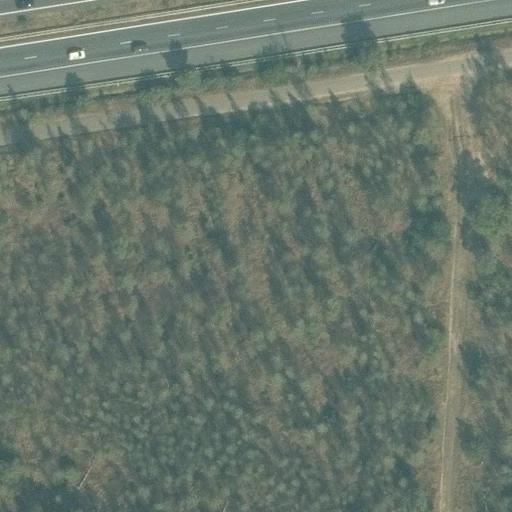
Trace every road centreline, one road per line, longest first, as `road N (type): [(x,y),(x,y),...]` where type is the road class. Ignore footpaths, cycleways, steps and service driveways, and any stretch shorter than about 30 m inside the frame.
road 1 (track): [(445,65),(465,182),(447,511)]
road 2 (unclassified): [(0,136),(403,72)]
road 3 (motorway): [(0,62),(402,0)]
